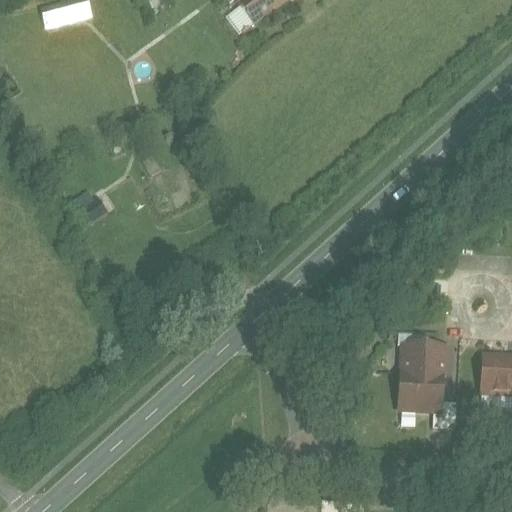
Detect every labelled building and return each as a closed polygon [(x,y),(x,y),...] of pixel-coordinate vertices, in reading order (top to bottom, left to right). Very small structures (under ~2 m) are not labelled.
[(227,0),(231,5),(213,19),(233,46),(251,33),(257,40),(309,2),(306,0),(227,0)] [(77,12),(45,20),(48,31),(80,22),(77,12)] [(88,226),(106,217),(92,192),(75,201),(88,226)] [(448,352),(402,349),(399,412),(444,415),(448,352)] [(511,360),(483,358),(481,396),(511,398),(511,360)]
